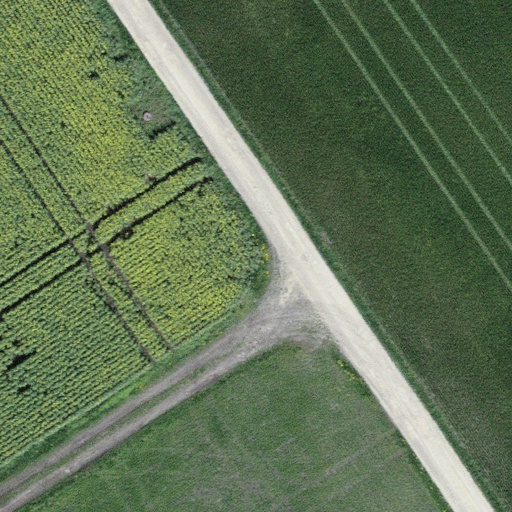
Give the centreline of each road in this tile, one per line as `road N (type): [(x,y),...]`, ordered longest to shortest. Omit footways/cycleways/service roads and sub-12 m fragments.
road 1 (track): [(463,511),(114,0)]
road 2 (track): [(0,498),(315,293)]
